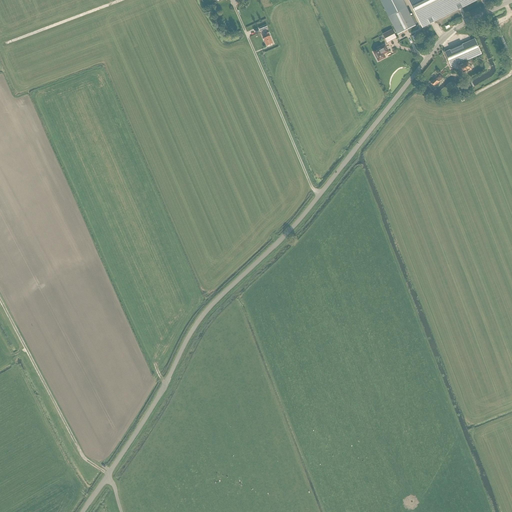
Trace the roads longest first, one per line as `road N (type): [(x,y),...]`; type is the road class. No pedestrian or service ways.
road 1 (unclassified): [(84,511),(208,309),(287,234),(451,32),(511,1)]
road 2 (track): [(108,474),(82,457),(26,348)]
